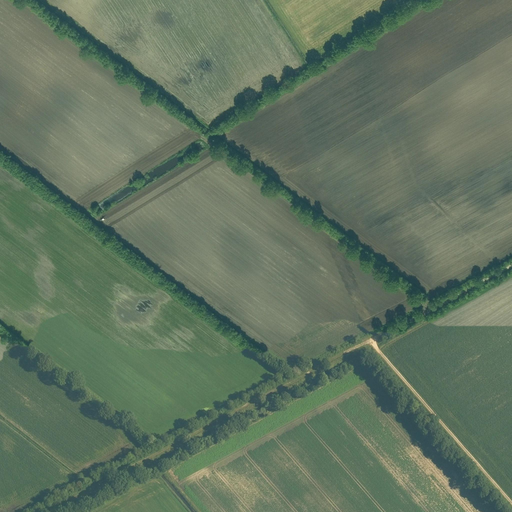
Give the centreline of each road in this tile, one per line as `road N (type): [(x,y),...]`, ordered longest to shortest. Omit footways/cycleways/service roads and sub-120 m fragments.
road 1 (track): [(45,511),(366,337)]
road 2 (track): [(366,337),(511,261)]
